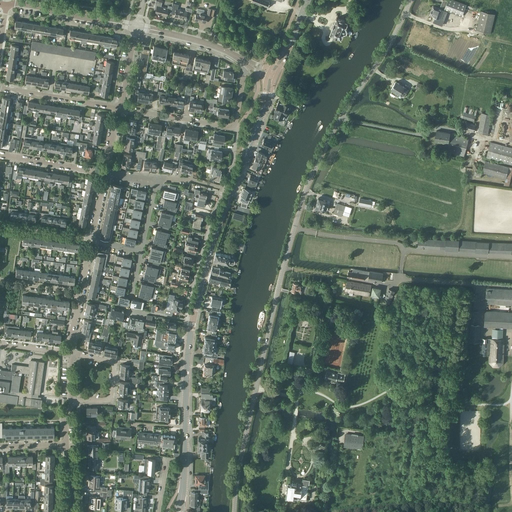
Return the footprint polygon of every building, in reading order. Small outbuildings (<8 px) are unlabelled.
[(270,2),(264,0),(252,0),(252,2),(268,8),(270,2)] [(452,0),(447,0),(445,8),(444,10),(462,17),(466,5),(452,0)] [(161,7),(162,2),(156,1),(154,7),(156,8),(155,14),(159,15),(159,14),(162,15),(166,16),(167,13),(170,14),(172,7),(168,6),(167,9),(161,7)] [(443,10),(433,6),(430,14),(434,16),(434,17),(439,19),(440,16),(442,16),(442,14),(441,14),(443,10)] [(185,11),(176,9),(174,17),(176,17),(175,18),(179,19),(179,18),(185,19),(186,14),(191,15),(192,9),(186,8),(185,11)] [(204,10),(197,8),(194,20),(199,22),(199,21),(204,22),(204,23),(205,23),(207,15),(203,14),(204,10)] [(495,14),(481,11),(477,31),(490,34),(495,14)] [(341,19),(337,18),(335,23),(334,23),(332,29),(330,34),(334,36),(334,38),(337,39),(337,37),(341,39),(344,33),(345,34),(347,33),(348,31),(347,28),(346,28),(348,22),(345,21),(345,20),(341,18),(341,19)] [(151,58),(158,59),(161,47),(154,46),(151,58)] [(161,47),(158,59),(165,61),(167,49),(161,47)] [(138,76),(145,77),(146,73),(150,50),(149,50),(147,52),(146,51),(145,51),(144,51),(143,52),(142,53),(142,55),(142,56),(142,57),(142,60),(141,59),(138,76)] [(174,52),(171,62),(179,64),(181,53),(174,52)] [(181,53),(179,64),(186,66),(189,55),(181,53)] [(200,70),(203,59),(195,57),(193,68),(200,70)] [(210,61),(203,59),(200,70),(207,72),(210,61)] [(225,75),(224,79),(234,80),(235,76),(233,76),(233,72),(223,70),(223,75),(225,75)] [(404,87),(396,82),(391,89),(393,90),(391,93),(396,95),(397,93),(400,94),(401,92),(405,95),(408,90),(404,87)] [(422,90),(424,85),(418,82),(415,87),(422,90)] [(221,86),(220,93),(231,95),(233,88),(221,86)] [(140,88),(136,87),(135,93),(138,94),(137,101),(144,102),(146,93),(146,91),(139,90),(140,88)] [(109,91),(95,88),(95,91),(98,91),(98,92),(101,93),(100,95),(108,97),(109,91)] [(158,102),(164,104),(166,93),(158,91),(158,95),(160,95),(158,102)] [(149,94),(146,93),(144,102),(151,103),(153,93),(150,92),(149,94)] [(220,93),(218,100),(230,102),(231,95),(220,93)] [(178,96),(178,98),(176,106),(177,106),(177,107),(180,108),(180,106),(183,107),(185,96),(182,95),(182,97),(178,96)] [(204,99),(200,98),(200,101),(197,100),(195,111),(201,112),(204,99)] [(195,111),(197,100),(193,100),(193,99),(190,99),(188,109),(195,111)] [(292,101),(289,99),(287,103),(287,104),(280,101),(277,108),(280,109),(279,110),(284,112),(285,110),(288,111),(289,110),(290,109),(290,107),(290,106),(292,101)] [(33,110),(34,103),(28,102),(27,106),(24,105),(23,113),(26,114),(27,109),(33,110)] [(229,109),(216,107),(216,110),(215,110),(215,114),(228,116),(229,109)] [(477,110),(465,107),(462,118),(474,121),(477,110)] [(280,109),(277,108),(275,112),(276,112),(274,116),(275,116),(274,119),(281,122),(283,119),(285,116),(286,116),(288,111),(285,110),(284,112),(279,110),(280,109)] [(79,115),(80,110),(75,109),(73,117),(79,118),(78,121),(81,121),(82,115),(79,115)] [(481,112),(478,131),(487,133),(491,114),(481,112)] [(0,114),(0,121),(7,122),(8,123),(9,123),(10,117),(0,114)] [(130,119),(128,125),(136,126),(139,127),(139,124),(138,124),(139,121),(134,120),(134,119),(131,118),(131,119),(130,119)] [(153,133),(155,123),(149,122),(148,127),(145,127),(145,128),(144,131),(145,131),(144,134),(144,137),(145,137),(144,139),(147,139),(148,132),(153,133)] [(476,125),(467,122),(465,129),(474,132),(476,125)] [(23,146),(30,147),(31,137),(25,136),(26,126),(24,125),(21,137),(24,138),(23,146)] [(198,131),(191,130),(190,139),(191,139),(191,140),(196,141),(198,131)] [(450,133),(437,131),(435,142),(449,144),(446,151),(464,156),(469,138),(450,133)] [(214,136),(213,141),(223,143),(224,135),(214,134),(214,136)] [(73,145),(67,144),(65,153),(71,155),(72,149),(75,150),(77,136),(75,135),(75,139),(74,139),(73,145)] [(272,142),(264,139),(263,139),(262,141),(263,142),(261,145),(263,146),(263,147),(268,149),(268,148),(270,149),(268,151),(272,153),(273,150),(270,149),(272,142)] [(511,147),(490,142),(486,158),(511,164),(511,147)] [(87,145),(80,144),(79,151),(83,151),(82,155),(83,156),(85,156),(85,157),(91,158),(92,153),(95,153),(95,150),(90,149),(89,148),(88,148),(87,149),(86,148),(87,145)] [(222,151),(217,150),(208,149),(208,152),(211,153),(209,160),(215,161),(219,162),(220,159),(222,151)] [(267,155),(258,151),(255,159),(261,162),(262,162),(263,159),(265,160),(267,155)] [(183,158),(180,158),(180,160),(178,165),(181,166),(180,170),(185,172),(188,160),(183,159),(183,158)] [(261,165),(262,162),(261,162),(255,159),(252,167),(257,169),(256,171),(256,172),(257,171),(261,173),(262,171),(262,168),(261,168),(262,166),(261,165)] [(126,161),(122,160),(121,166),(131,168),(132,164),(134,165),(134,162),(130,162),(126,161)] [(194,162),(188,160),(185,172),(191,173),(192,169),(195,170),(197,162),(194,161),(194,162)] [(482,172),(506,179),(509,167),(486,160),(482,172)] [(164,161),(162,170),(171,172),(172,169),(175,169),(177,162),(173,161),(172,163),(164,161)] [(212,165),(208,164),(207,168),(210,169),(209,172),(212,173),(220,175),(221,174),(222,173),(221,172),(222,170),(219,169),(220,167),(212,164),(212,165)] [(16,174),(22,175),(23,168),(18,167),(17,171),(14,171),(12,179),(16,179),(16,174)] [(250,174),(250,176),(249,177),(248,178),(248,179),(248,180),(248,181),(251,182),(250,185),(254,186),(255,183),(257,180),(258,178),(260,175),(253,172),(252,175),(250,174)] [(212,173),(211,179),(218,181),(219,179),(220,178),(221,177),(220,176),(220,175),(212,173)] [(63,175),(62,182),(68,183),(67,186),(71,187),(71,180),(69,180),(69,176),(63,175)] [(164,190),(163,196),(170,198),(176,199),(177,200),(178,193),(174,192),(176,187),(169,185),(168,190),(164,190)] [(136,196),(144,198),(146,191),(131,188),(131,193),(136,194),(136,196)] [(252,191),(244,188),(241,196),(249,199),(252,191)] [(188,192),(187,196),(194,197),(194,198),(202,199),(205,200),(206,198),(206,197),(207,198),(208,195),(207,195),(207,191),(204,191),(204,193),(200,192),(200,190),(195,189),(194,193),(196,193),(196,194),(188,192)] [(197,201),(196,205),(204,207),(204,206),(205,206),(206,203),(205,203),(205,202),(205,200),(202,199),(194,198),(192,197),(191,200),(197,201)] [(143,201),(135,199),(129,198),(129,202),(134,204),(134,206),(142,207),(143,201)] [(317,203),(327,207),(328,204),(326,203),(327,200),(319,198),(318,198),(317,201),(317,203)] [(175,202),(170,201),(164,199),(163,205),(168,207),(167,210),(174,212),(176,212),(176,209),(177,209),(178,203),(175,202)] [(326,209),(327,207),(317,203),(316,206),(315,206),(315,208),(315,209),(323,212),(324,209),(326,209)] [(10,218),(16,219),(17,212),(17,209),(9,208),(8,215),(10,215),(10,218)] [(141,211),(136,209),(133,209),(127,208),(126,212),(132,213),(132,215),(140,217),(141,211)] [(166,213),(161,211),(160,217),(172,221),(174,215),(173,215),(174,212),(167,210),(166,213)] [(35,222),(36,212),(29,211),(29,213),(28,221),(35,222)] [(47,223),(48,213),(39,212),(38,219),(41,220),(41,223),(47,223)] [(190,220),(193,220),(197,221),(201,222),(201,220),(202,219),(203,216),(202,216),(195,214),(192,213),(190,220)] [(69,216),(60,215),(58,225),(65,226),(65,223),(68,223),(69,216)] [(139,220),(131,219),(125,217),(124,222),(130,223),(130,225),(138,227),(139,220)] [(172,221),(160,217),(158,223),(163,225),(162,228),(168,229),(169,226),(171,227),(172,221)] [(86,220),(79,219),(78,225),(75,224),(74,227),(80,228),(81,225),(85,226),(86,220)] [(193,220),(192,227),(199,228),(200,228),(201,228),(201,225),(200,225),(200,224),(201,222),(197,221),(193,220)] [(137,230),(131,229),(129,228),(123,227),(122,231),(128,232),(128,234),(136,236),(137,230)] [(168,229),(162,228),(161,231),(156,229),(155,235),(166,238),(168,232),(167,232),(168,229)] [(166,238),(155,235),(153,241),(158,243),(157,246),(163,247),(164,244),(166,238)] [(189,245),(196,247),(197,246),(198,246),(198,245),(197,244),(198,241),(191,239),(192,237),(188,236),(186,242),(186,244),(188,245),(189,245)] [(135,239),(126,237),(124,244),(134,246),(135,239)] [(428,239),(418,239),(418,247),(427,247),(428,239)] [(446,240),(445,250),(458,251),(458,241),(446,240)] [(476,242),(475,252),(487,253),(487,252),(488,243),(476,242)] [(184,250),(195,253),(196,250),(197,250),(197,249),(196,248),(196,247),(189,245),(188,245),(186,244),(184,250)] [(163,247),(157,246),(157,249),(151,247),(150,253),(164,257),(166,251),(162,250),(163,247)] [(95,260),(103,262),(104,256),(104,253),(97,252),(97,255),(96,255),(95,260)] [(231,256),(216,252),(214,260),(222,262),(222,263),(225,264),(225,263),(233,265),(235,264),(235,262),(234,260),(230,259),(231,256)] [(164,257),(150,253),(148,259),(153,261),(153,264),(158,265),(159,262),(162,263),(164,257)] [(184,255),(181,262),(192,265),(193,259),(192,258),(190,258),(191,257),(186,255),(184,255)] [(130,265),(131,259),(117,256),(116,260),(122,261),(122,263),(130,265)] [(105,263),(103,262),(95,260),(94,266),(109,270),(110,267),(105,266),(105,263)] [(218,264),(214,262),(211,274),(222,276),(230,278),(231,273),(220,270),(220,268),(217,268),(218,264)] [(158,265),(153,264),(152,267),(147,265),(145,271),(155,274),(156,274),(159,275),(161,269),(157,268),(158,265)] [(180,267),(178,273),(188,276),(189,275),(189,274),(190,273),(189,272),(190,269),(182,267),(182,265),(177,264),(176,266),(180,267)] [(129,268),(123,267),(121,267),(115,265),(114,270),(120,271),(119,273),(128,275),(129,268)] [(381,283),(383,273),(370,271),(370,272),(359,270),(358,273),(349,272),(348,277),(381,283)] [(155,274),(145,271),(143,277),(149,279),(148,282),(153,283),(154,280),(155,280),(156,274),(155,274)] [(171,285),(177,286),(179,280),(187,282),(188,279),(188,278),(189,277),(188,276),(178,273),(176,282),(172,281),(171,285)] [(222,276),(211,274),(209,281),(220,284),(222,276)] [(127,278),(121,277),(119,276),(113,275),(112,279),(118,281),(117,283),(126,284),(127,278)] [(232,279),(230,278),(222,276),(220,284),(230,287),(232,279)] [(356,283),(347,281),(345,291),(350,292),(349,295),(352,295),(353,293),(369,296),(371,285),(356,283)] [(153,283),(148,282),(147,284),(142,283),(140,289),(154,293),(156,287),(153,286),(153,283)] [(299,284),(293,283),(292,290),(297,292),(298,290),(299,291),(299,292),(304,293),(305,286),(301,285),(299,285),(299,284)] [(125,288),(119,286),(111,285),(110,289),(116,290),(115,292),(123,294),(125,288)] [(511,289),(486,288),(485,303),(511,304),(511,289)] [(154,293),(140,289),(139,295),(144,297),(143,300),(149,301),(149,298),(153,299),(154,293)] [(394,291),(389,289),(384,301),(389,303),(394,291)] [(96,292),(89,290),(87,296),(98,298),(98,294),(96,294),(96,292)] [(129,299),(119,296),(118,303),(127,305),(129,299)] [(221,298),(211,296),(210,305),(213,306),(212,310),(214,311),(215,311),(217,311),(218,307),(220,307),(221,298)] [(143,302),(132,299),(130,306),(142,308),(143,302)] [(166,309),(165,314),(171,316),(172,310),(173,311),(176,312),(176,311),(179,312),(180,307),(181,308),(182,307),(182,306),(183,305),(182,304),(183,303),(179,302),(179,300),(175,299),(175,300),(173,299),(170,310),(166,309)] [(124,311),(111,308),(109,318),(122,321),(124,311)] [(215,311),(212,310),(211,314),(209,314),(208,321),(217,323),(218,315),(220,316),(222,315),(222,313),(221,312),(217,311),(215,311)] [(511,312),(485,311),(484,325),(511,327),(511,312)] [(145,326),(155,327),(156,322),(152,321),(153,316),(147,315),(146,320),(145,326)] [(127,328),(136,330),(137,324),(134,323),(135,318),(129,316),(128,323),(127,328)] [(145,326),(146,320),(135,318),(134,323),(137,324),(136,330),(144,331),(145,325),(145,326)] [(208,321),(207,321),(206,329),(210,329),(209,333),(215,335),(216,330),(217,323),(208,321)] [(12,335),(13,329),(13,326),(5,325),(4,331),(6,331),(6,334),(12,335)] [(90,327),(83,325),(81,331),(85,332),(84,334),(83,334),(83,337),(89,338),(91,333),(91,331),(92,327),(90,327)] [(479,325),(470,325),(470,341),(478,342),(479,325)] [(145,329),(143,340),(166,344),(166,348),(174,349),(175,348),(175,346),(177,332),(157,328),(156,331),(145,329)] [(142,335),(127,332),(126,337),(134,339),(133,346),(134,348),(138,348),(139,347),(140,345),(142,335)] [(205,337),(204,344),(216,346),(216,343),(214,342),(214,339),(216,339),(216,335),(215,335),(209,333),(209,337),(205,337)] [(89,338),(83,337),(82,340),(87,341),(87,344),(88,344),(87,350),(93,351),(95,343),(89,342),(89,338)] [(503,339),(491,338),(490,355),(491,355),(491,361),(494,364),(498,364),(501,361),(501,356),(502,356),(503,339)] [(102,342),(95,341),(93,351),(99,352),(102,342)] [(203,352),(202,356),(213,358),(213,353),(215,354),(216,347),(216,346),(204,344),(202,352),(203,352)] [(109,355),(111,347),(105,346),(103,354),(109,355)] [(171,355),(159,354),(159,356),(160,356),(159,363),(171,365),(171,364),(172,363),(172,362),(171,361),(172,358),(171,358),(171,355)] [(214,359),(213,360),(205,359),(204,364),(202,374),(203,374),(203,375),(204,376),(210,377),(211,376),(211,375),(212,375),(212,374),(214,375),(214,372),(216,372),(217,368),(215,368),(215,365),(215,364),(223,365),(224,360),(214,359)] [(0,401),(41,407),(42,399),(41,399),(41,397),(38,396),(38,394),(39,394),(44,362),(31,360),(30,366),(12,364),(11,371),(0,369),(0,401)] [(170,366),(158,365),(158,368),(158,372),(162,373),(161,374),(167,375),(170,375),(170,374),(171,374),(171,372),(170,371),(171,369),(170,368),(170,366)] [(338,373),(327,371),(325,377),(337,380),(337,379),(344,381),(346,373),(338,372),(338,373)] [(161,382),(157,381),(156,385),(158,387),(158,390),(159,390),(168,391),(169,390),(169,389),(168,388),(169,384),(161,384),(161,382)] [(156,397),(156,400),(167,401),(167,398),(168,398),(168,391),(159,390),(158,390),(156,390),(156,394),(157,395),(158,395),(158,397),(156,397)] [(209,394),(201,394),(201,411),(208,411),(209,410),(209,400),(212,400),(212,395),(209,395),(209,394)] [(118,399),(117,405),(122,406),(122,408),(127,409),(127,406),(128,400),(118,399)] [(170,411),(169,411),(169,407),(165,407),(165,406),(161,405),(161,407),(159,406),(159,407),(156,407),(156,413),(170,413),(170,411)] [(86,408),(86,415),(97,415),(97,412),(102,412),(102,406),(97,406),(97,407),(86,408)] [(170,413),(156,413),(156,418),(159,418),(159,419),(160,419),(160,420),(164,421),(165,419),(169,420),(169,416),(170,413)] [(206,417),(199,417),(199,420),(199,421),(199,424),(199,426),(207,426),(210,426),(210,422),(207,422),(207,420),(206,420),(206,417)] [(2,423),(0,422),(0,437),(2,438),(2,436),(5,436),(5,438),(54,437),(54,427),(2,428),(2,423)] [(120,437),(130,438),(131,434),(131,429),(125,428),(125,429),(116,428),(116,431),(113,430),(112,436),(115,437),(115,438),(120,438),(120,437)] [(204,431),(202,431),(202,438),(198,438),(198,445),(207,445),(207,439),(208,439),(208,431),(204,431)] [(157,444),(161,445),(162,435),(139,432),(138,442),(153,444),(154,445),(156,445),(157,444)] [(363,436),(345,434),(344,446),(362,448),(363,436)] [(162,435),(161,445),(167,445),(166,448),(171,448),(171,446),(174,446),(175,445),(175,442),(174,441),(175,436),(162,435)] [(98,445),(87,446),(88,468),(99,468),(98,445)] [(207,445),(198,445),(198,452),(201,452),(201,458),(208,459),(208,451),(207,451),(207,445)] [(14,465),(14,456),(8,456),(8,462),(5,462),(5,471),(5,473),(9,473),(9,465),(14,465)] [(32,456),(26,456),(26,465),(32,465),(32,469),(35,469),(35,462),(32,462),(32,456)] [(145,459),(144,472),(147,473),(154,473),(155,459),(148,459),(145,459)] [(54,473),(45,473),(45,479),(40,479),(40,482),(47,482),(47,479),(53,479),(54,473)] [(205,484),(205,482),(205,475),(195,475),(195,484),(199,484),(199,487),(205,487),(205,484)] [(100,476),(89,476),(88,487),(99,487),(100,476)] [(302,484),(288,482),(286,497),(295,498),(306,500),(308,486),(309,486),(310,480),(303,479),(302,484)] [(148,481),(139,480),(138,491),(149,492),(150,480),(148,480),(148,481)] [(47,482),(40,482),(40,485),(44,485),(44,491),(53,491),(53,485),(52,485),(53,482),(47,482)] [(208,490),(194,489),(194,492),(191,492),(190,505),(198,506),(198,505),(200,505),(200,501),(198,501),(198,498),(199,499),(199,496),(198,496),(198,493),(201,493),(208,493),(208,490)] [(132,494),(132,491),(127,490),(123,490),(122,498),(116,498),(115,509),(126,510),(127,500),(131,501),(131,498),(132,498),(132,497),(132,494)] [(7,491),(4,491),(4,493),(3,501),(6,501),(6,507),(12,507),(12,499),(13,496),(6,496),(7,491)] [(31,499),(24,499),(24,508),(30,508),(31,502),(34,502),(34,491),(31,491),(31,499)] [(90,497),(89,508),(100,509),(101,498),(107,498),(107,493),(100,493),(100,497),(90,497)] [(147,498),(139,497),(139,503),(135,503),(135,510),(138,510),(146,511),(147,498)]
